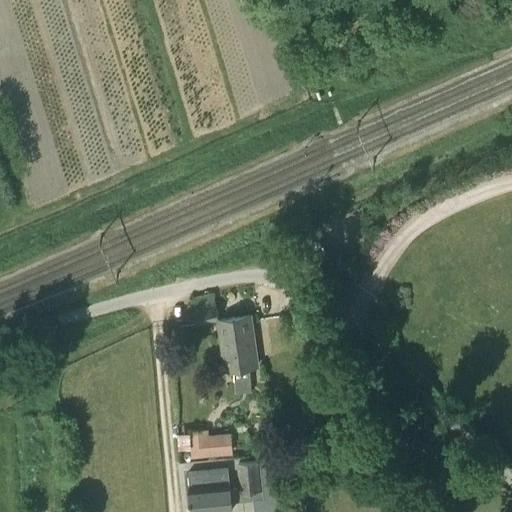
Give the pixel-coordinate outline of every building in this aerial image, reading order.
[(216,303),(192,308),(195,324),(218,319),(225,369),(257,364),(250,313),(220,319),(216,303)] [(207,457),(205,436),(205,431),(188,432),(190,458),(207,457)] [(253,497),(254,511),(278,511),(273,459),(259,460),(263,496),(253,497)] [(235,463),(237,492),(260,490),(258,462),(235,463)] [(188,471),(191,511),(209,511),(232,510),(229,468),(188,471)]
